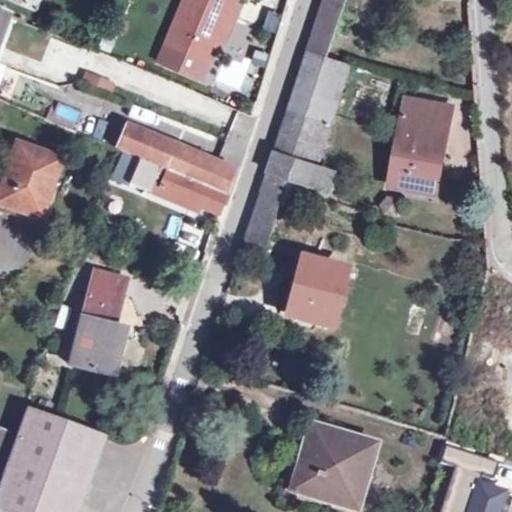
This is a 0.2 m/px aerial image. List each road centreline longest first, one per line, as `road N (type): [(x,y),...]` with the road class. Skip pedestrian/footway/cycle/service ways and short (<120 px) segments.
road 1 (residential): [(138,511),(306,0)]
road 2 (residential): [(488,0),(511,247)]
